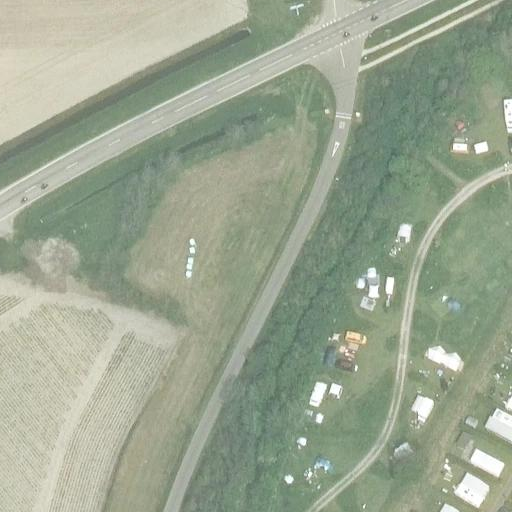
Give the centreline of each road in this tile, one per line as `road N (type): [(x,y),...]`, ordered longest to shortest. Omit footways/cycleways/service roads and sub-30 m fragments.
road 1 (unclassified): [(170,511),(327,171),(344,96),(336,31)]
road 2 (tertiary): [(0,205),(336,31)]
